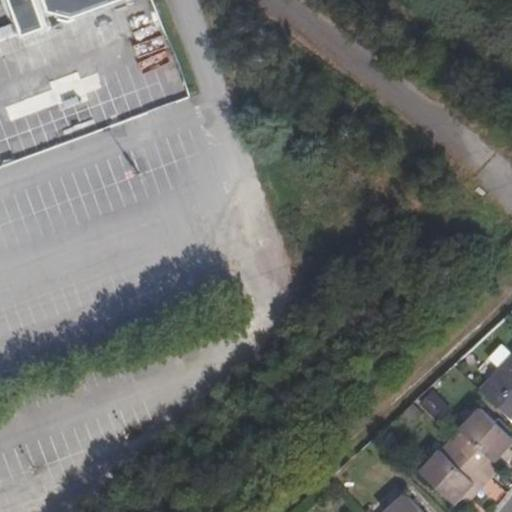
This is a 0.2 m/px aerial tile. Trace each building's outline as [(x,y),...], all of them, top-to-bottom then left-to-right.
[(511,358),(482,390),(511,418),(511,358)] [(440,391),(423,399),(431,417),(449,410),(440,391)] [(511,440),(511,436),(478,404),(448,435),(490,475),(500,464),(494,458),(508,445),(511,440)] [(490,475),(448,435),(418,467),(454,501),(459,495),(474,480),(479,486),(490,475)] [(511,451),(511,449),(508,445),(494,458),(500,464),(511,451)] [(479,486),(474,480),(459,495),(465,500),(479,486)] [(424,511),(405,489),(379,511),(424,511)]
